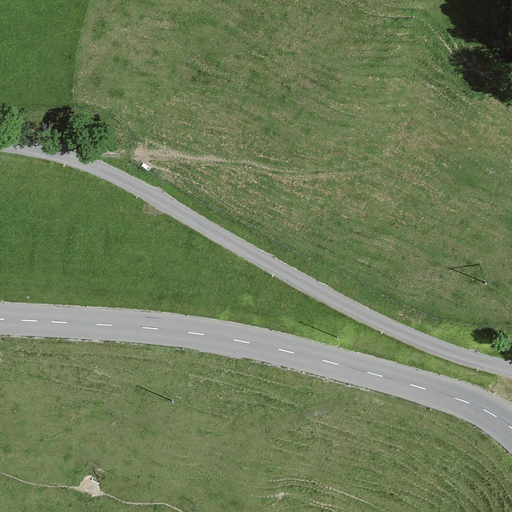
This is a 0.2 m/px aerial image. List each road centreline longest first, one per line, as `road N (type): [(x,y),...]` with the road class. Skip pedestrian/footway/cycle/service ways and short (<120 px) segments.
road 1 (unclassified): [(0,142),(67,155),(121,177),(349,305),(511,367)]
road 2 (tertiary): [(0,319),(237,340),(469,403),(511,427)]
